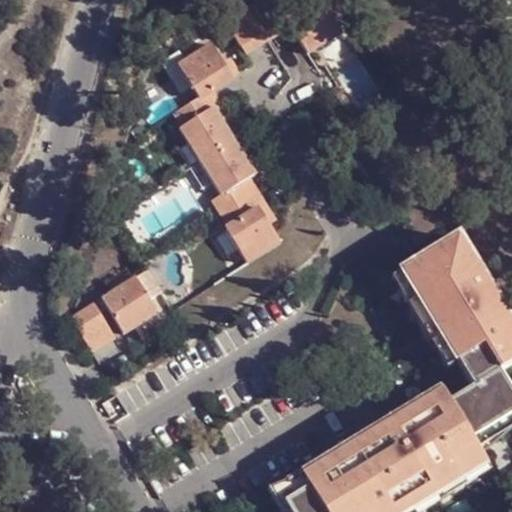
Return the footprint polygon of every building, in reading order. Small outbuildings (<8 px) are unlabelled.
[(286,18),(274,0),(256,0),(247,5),(264,32),(286,18)] [(337,0),(314,0),(290,15),(295,24),(291,26),(307,53),(341,31),(334,19),(345,12),(337,0)] [(264,32),(247,5),(224,19),(241,46),(264,32)] [(210,42),(177,63),(197,96),(198,97),(204,93),(231,77),(210,42)] [(197,96),(174,110),(182,124),(212,106),(204,93),(198,97),(197,96)] [(212,106),(178,127),(198,161),(232,140),(212,106)] [(232,140),(198,161),(219,195),(241,181),(253,174),(232,140)] [(219,195),(211,200),(219,214),(249,195),(241,181),(219,195)] [(257,208),(249,195),(219,214),(227,227),(257,208)] [(227,227),(223,229),(244,263),(278,242),(257,208),(227,227)] [(494,303),(455,239),(408,267),(424,294),(415,299),(471,388),(447,403),(442,396),(303,482),(307,489),(282,505),(286,511),(426,511),(489,473),(469,441),(511,414),(511,396),(496,372),(511,362),(511,331),(510,328),(511,327),(511,312),(503,297),(494,303)] [(158,291),(143,269),(101,295),(107,304),(103,307),(119,332),(132,324),(153,311),(146,299),(158,291)] [(90,303),(66,317),(83,345),(107,329),(90,303)] [(111,337),(107,329),(83,345),(88,352),(111,337)] [(67,483),(64,478),(48,488),(51,493),(67,483)] [(78,502),(67,483),(51,493),(48,488),(46,485),(18,502),(22,508),(16,511),(15,511),(48,511),(57,507),(60,511),(78,502)]
